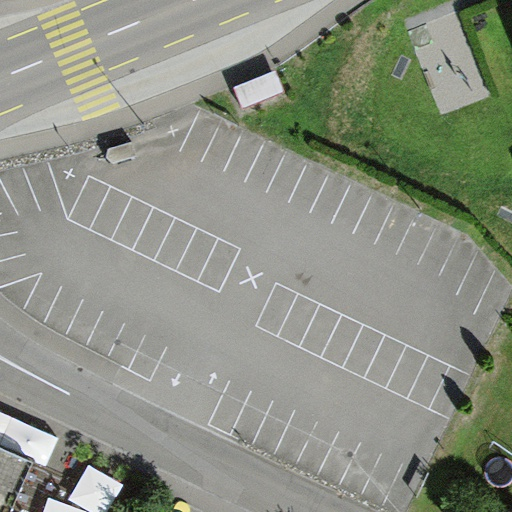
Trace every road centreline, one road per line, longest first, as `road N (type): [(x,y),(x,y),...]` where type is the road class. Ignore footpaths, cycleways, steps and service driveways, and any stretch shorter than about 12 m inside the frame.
road 1 (tertiary): [(0,367),(280,511)]
road 2 (primary): [(0,77),(192,0)]
